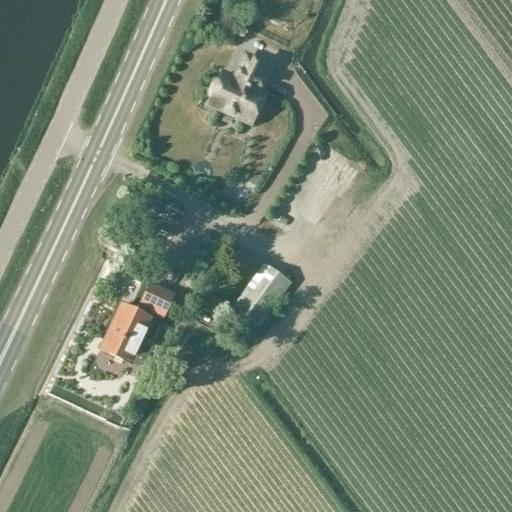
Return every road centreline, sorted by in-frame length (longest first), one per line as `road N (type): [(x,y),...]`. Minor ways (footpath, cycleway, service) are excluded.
road 1 (primary): [(0,362),(164,0)]
road 2 (unclassified): [(0,248),(115,0)]
